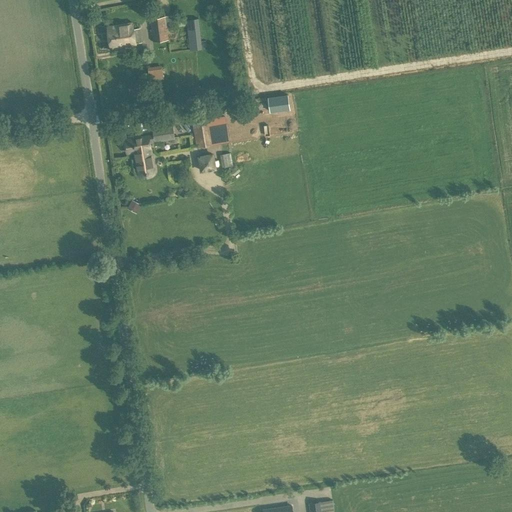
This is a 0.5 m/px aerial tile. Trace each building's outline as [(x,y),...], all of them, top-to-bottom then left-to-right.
[(165,17),(150,19),(153,42),(168,40),(167,28),(172,27),(171,17),(165,17)] [(199,19),(187,21),(190,51),(202,49),(199,19)] [(132,23),(107,27),(110,49),(136,45),(135,41),(132,23)] [(162,66),(148,68),(149,80),(163,78),(162,66)] [(270,112),(290,109),(288,95),(268,98),(270,112)] [(224,116),(210,119),(214,145),(229,142),(224,116)] [(214,145),(210,119),(193,121),(197,147),(214,145)] [(154,135),(125,140),(127,152),(127,151),(134,150),(137,169),(141,173),(150,171),(153,167),(149,142),(174,138),(172,125),(153,128),(154,135)] [(221,154),(224,166),(234,164),(231,152),(221,154)] [(213,155),(198,157),(201,171),(215,169),(213,155)] [(129,208),(139,212),(143,203),(133,198),(129,208)] [(333,500),(309,504),(310,511),(323,511),(323,510),(328,510),(328,511),(334,510),(333,500)]
